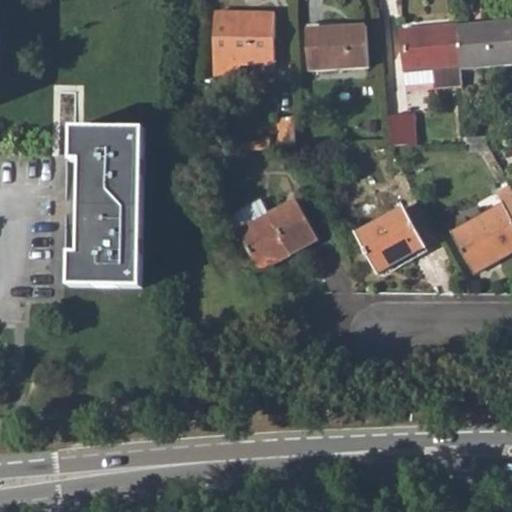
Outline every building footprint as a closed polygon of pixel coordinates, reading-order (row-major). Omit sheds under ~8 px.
[(274,18),(213,17),(212,80),(239,81),(240,66),(273,66),(274,18)] [(511,22),(456,27),(460,66),(460,71),(511,66),(511,22)] [(434,68),(460,66),(456,27),(400,31),(404,71),(405,71),(407,87),(435,85),(434,68)] [(324,32),(306,33),(308,72),(368,69),(366,28),(324,30),(324,32)] [(407,115),(391,116),(394,147),(410,145),(407,115)] [(277,118),(278,150),(288,150),(294,150),(293,118),(277,118)] [(146,133),(74,130),(72,164),(79,164),(76,257),(71,257),(69,290),(141,292),(146,133)] [(235,141),(235,151),(268,150),(267,136),(258,137),(258,142),(235,141)] [(511,191),(509,186),(495,194),(501,205),(450,233),(472,274),(511,251),(511,191)] [(259,204),(228,220),(253,267),(285,250),(288,254),(315,239),(293,199),(264,214),(259,204)] [(399,208),(352,234),(374,274),(421,248),(399,208)]
